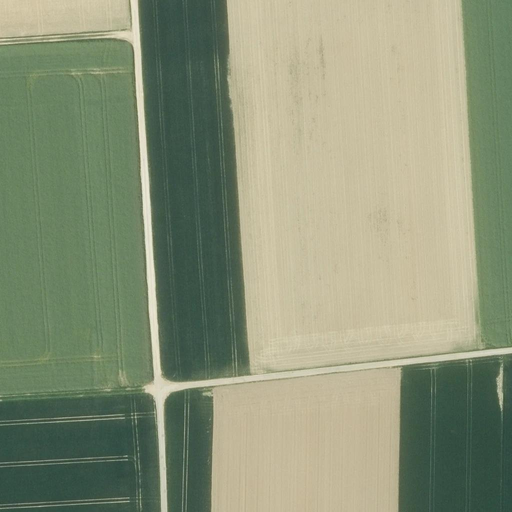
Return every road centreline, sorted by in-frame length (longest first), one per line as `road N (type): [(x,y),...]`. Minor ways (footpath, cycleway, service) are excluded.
road 1 (track): [(158,389),(511,351)]
road 2 (track): [(135,35),(158,389)]
road 3 (track): [(158,389),(0,398)]
road 4 (track): [(135,35),(0,43)]
road 5 (track): [(163,511),(158,389)]
